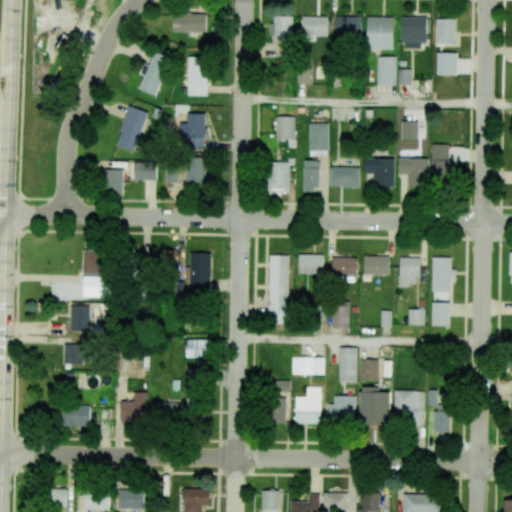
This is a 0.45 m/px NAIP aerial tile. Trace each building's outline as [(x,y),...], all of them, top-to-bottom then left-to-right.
[(205,13),(205,31),(172,31),(172,13),(205,13)] [(292,16),(270,16),(270,41),(292,41),(292,16)] [(328,17),(302,16),(302,35),(328,36),(328,17)] [(336,37),(360,38),(361,17),(337,16),(336,37)] [(393,17),(367,17),(366,49),(392,49),(393,17)] [(401,48),(425,48),(425,17),(402,17),(401,48)] [(435,43),(454,44),(455,19),(436,18),(435,43)] [(139,88),(144,75),(139,73),(143,63),(148,65),(154,51),(170,58),(154,94),(139,88)] [(436,75),(456,75),(456,53),(436,53),(436,75)] [(187,56),(187,95),(206,95),(206,56),(187,56)] [(376,85),(396,85),(396,56),(376,56),(376,85)] [(311,67),(297,67),(297,83),(311,83),(311,67)] [(411,85),(411,69),(397,69),(397,84),(411,85)] [(127,104),(118,131),(121,132),(116,145),(134,151),(148,111),(127,104)] [(204,113),(180,113),(180,147),(203,148),(204,113)] [(294,138),(295,117),(276,116),(276,138),(294,138)] [(418,139),(418,121),(401,121),(401,139),(418,139)] [(448,144),(431,144),(431,177),(450,177),(451,159),(448,159),(448,144)] [(184,182),(203,182),(204,154),(185,153),(184,182)] [(394,187),(394,157),(363,158),(363,174),(372,174),(373,187),(394,187)] [(427,158),(398,157),(397,174),(407,174),(407,186),(427,187),(427,158)] [(318,160),(303,160),(302,192),(318,192),(318,160)] [(289,162),(268,161),(267,192),(288,192),(289,162)] [(133,162),(133,179),(155,180),(156,162),(133,162)] [(164,182),(176,181),(176,162),(164,162),(164,182)] [(359,167),(330,167),(329,187),(359,187),(359,167)] [(104,168),(123,169),(122,196),(103,195),(104,168)] [(82,250),(83,274),(104,273),(103,249),(82,250)] [(172,250),(161,250),(161,264),(172,264),(172,250)] [(209,253),(190,252),(189,266),(185,266),(184,292),(208,293),(209,253)] [(323,274),(323,254),(298,254),(297,273),(323,274)] [(288,255),(269,255),(268,322),(288,323),(288,255)] [(388,275),(388,256),(363,256),(363,274),(388,275)] [(332,275),(356,275),(356,257),(332,257),(332,275)] [(419,257),(399,257),(398,285),(417,285),(417,283),(425,284),(426,267),(419,266),(419,257)] [(431,291),(450,291),(450,279),(455,280),(455,268),(450,268),(450,257),(431,257),(431,291)] [(449,326),(449,302),(431,302),(431,325),(449,326)] [(89,305),(70,305),(69,330),(81,331),(81,323),(89,324),(89,305)] [(348,328),(349,305),(333,305),(332,327),(348,328)] [(424,325),(424,309),(408,309),(408,325),(424,325)] [(380,327),(390,327),(390,310),(381,310),(380,327)] [(185,357),(198,358),(197,363),(203,363),(204,358),(209,358),(209,340),(185,339),(185,357)] [(82,363),(81,343),(62,344),(63,364),(82,363)] [(338,381),(356,381),(357,347),(338,347),(338,381)] [(292,374),(324,374),(324,357),(292,357),(292,374)] [(378,359),(359,359),(359,380),(377,380),(378,359)] [(188,382),(204,382),(204,368),(188,368),(188,382)] [(289,391),(289,380),(272,380),(272,391),(289,391)] [(320,424),(320,387),(306,386),(306,396),(295,396),(294,423),(320,424)] [(389,392),(378,391),(378,387),(360,386),(359,425),(389,426),(389,392)] [(422,390),(394,390),(393,419),(407,420),(407,425),(422,425),(422,390)] [(427,405),(438,405),(437,390),(427,390),(427,405)] [(133,400),(120,400),(119,423),(146,423),(146,392),(134,392),(133,400)] [(355,396),(333,395),(333,403),(328,403),(328,421),(355,422),(355,396)] [(285,398),(269,397),(269,422),(285,422),(285,398)] [(177,402),(151,402),(152,417),(177,416),(177,402)] [(89,426),(89,406),(62,405),(62,426),(89,426)] [(433,432),(449,432),(450,411),(433,411),(433,432)] [(66,507),(66,489),(49,488),(48,507),(66,507)] [(201,511),(202,505),(208,505),(208,489),(183,488),(182,511),(201,511)] [(143,509),(144,491),(119,489),(118,508),(143,509)] [(261,511),(278,511),(278,490),(261,490),(261,511)] [(347,511),(347,492),(323,493),(323,511),(347,511)] [(376,511),(376,492),(361,492),(362,508),(357,508),(356,511),(376,511)] [(289,511),(310,511),(311,511),(319,511),(319,494),(308,493),(307,501),(290,501),(289,511)] [(83,509),(108,510),(109,495),(84,494),(83,509)] [(401,511),(439,511),(440,495),(402,494),(401,511)] [(511,511),(511,498),(503,498),(502,511),(511,511)]
